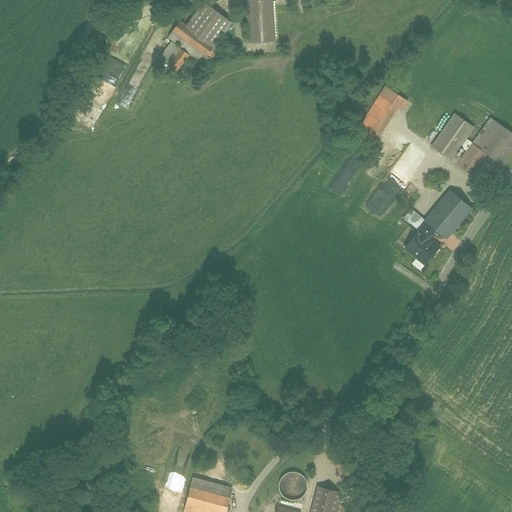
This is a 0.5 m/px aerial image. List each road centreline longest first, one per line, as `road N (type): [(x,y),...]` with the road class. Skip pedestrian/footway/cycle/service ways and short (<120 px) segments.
road 1 (residential): [(247,511),(304,420),(435,288),(511,161)]
road 2 (track): [(0,166),(39,129),(100,0)]
